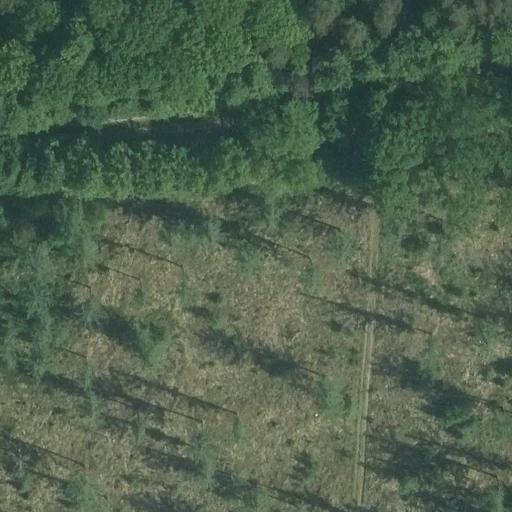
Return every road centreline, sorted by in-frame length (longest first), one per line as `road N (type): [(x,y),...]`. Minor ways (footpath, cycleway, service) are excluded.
road 1 (track): [(407,140),(365,170),(319,179),(0,167)]
road 2 (track): [(378,163),(356,511)]
road 3 (primary): [(0,112),(82,110),(316,81)]
road 4 (primary): [(316,81),(511,54)]
